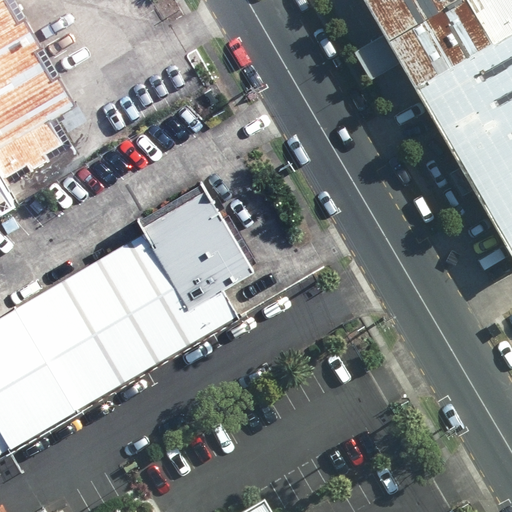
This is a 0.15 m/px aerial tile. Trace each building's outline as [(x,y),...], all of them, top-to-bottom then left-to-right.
[(0,0),(0,188),(3,193),(94,141),(12,0),(0,0)] [(511,0),(349,0),(417,108),(511,49),(511,0)] [(511,49),(417,108),(511,262),(511,49)] [(0,213),(16,204),(3,193),(0,188),(0,213)] [(0,464),(235,326),(219,298),(255,277),(215,210),(0,336),(0,464)] [(282,511),(275,500),(255,511),(282,511)]
